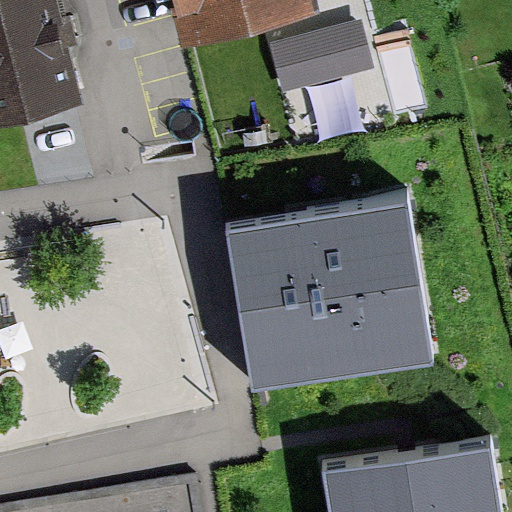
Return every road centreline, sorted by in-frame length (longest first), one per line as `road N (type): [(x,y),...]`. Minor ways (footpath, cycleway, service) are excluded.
road 1 (unknown): [(170,208),(202,447)]
road 2 (residential): [(83,0),(121,158)]
